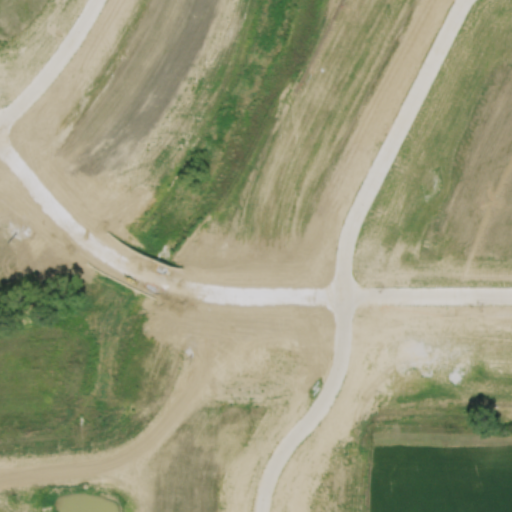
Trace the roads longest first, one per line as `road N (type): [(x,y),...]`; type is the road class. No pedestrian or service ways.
road 1 (residential): [(511,293),(176,284),(95,246),(0,144)]
road 2 (residential): [(262,511),(270,472),(333,381),(351,223),(462,0)]
road 3 (residential): [(0,118),(39,81),(94,0)]
